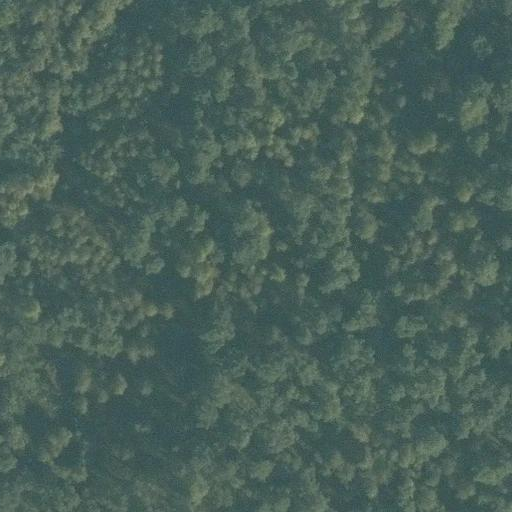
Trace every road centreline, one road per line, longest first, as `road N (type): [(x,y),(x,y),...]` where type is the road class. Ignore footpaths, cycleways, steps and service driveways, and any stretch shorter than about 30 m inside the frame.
road 1 (track): [(38,133),(511,2)]
road 2 (track): [(38,133),(334,511)]
